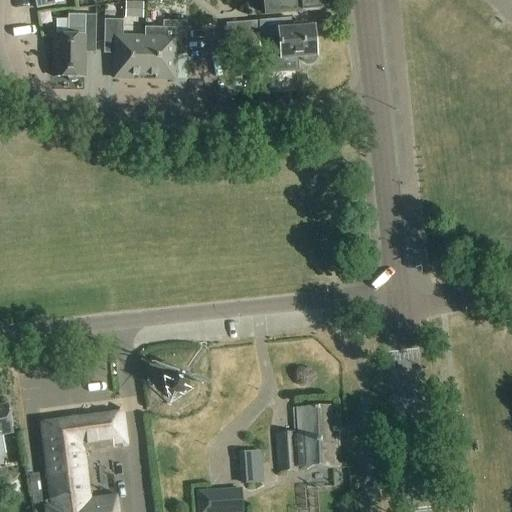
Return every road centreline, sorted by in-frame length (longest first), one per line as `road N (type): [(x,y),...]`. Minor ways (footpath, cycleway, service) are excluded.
road 1 (residential): [(377,107),(191,125),(41,113),(5,82),(0,60)]
road 2 (tertiary): [(0,337),(325,300),(398,304)]
road 3 (secondary): [(425,511),(398,304)]
road 4 (secondary): [(398,304),(377,107)]
